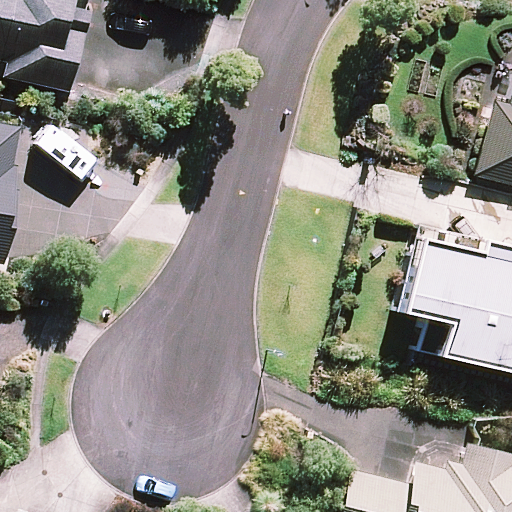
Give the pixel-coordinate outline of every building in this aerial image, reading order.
[(70,0),(0,0),(0,49),(5,50),(1,66),(65,82),(83,8),(70,4),(70,0)] [(511,76),(506,100),(493,97),(473,174),(511,183),(511,76)] [(0,235),(16,124),(0,121),(0,235)] [(511,262),(407,239),(392,307),(415,312),(408,347),(511,370),(511,262)] [(511,511),(511,460),(425,439),(420,458),(410,456),(403,483),(344,468),(332,511),(511,511)]
